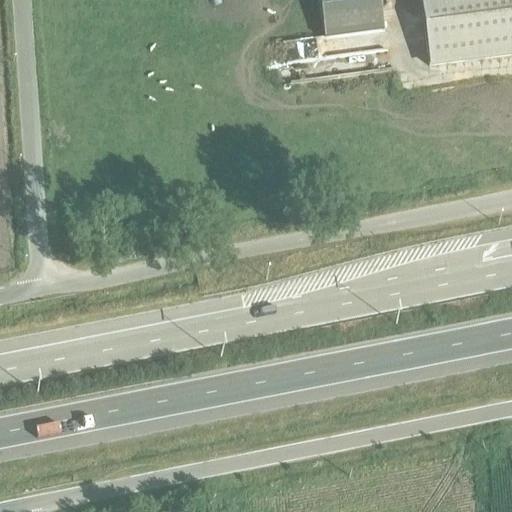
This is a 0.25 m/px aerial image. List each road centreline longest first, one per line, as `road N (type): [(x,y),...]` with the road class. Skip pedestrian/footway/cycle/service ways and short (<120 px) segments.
road 1 (motorway): [(0,433),(511,333)]
road 2 (motorway): [(511,272),(0,371)]
road 3 (unclassified): [(511,411),(22,507)]
road 4 (tertiary): [(38,291),(511,197)]
road 5 (residential): [(20,0),(38,291)]
